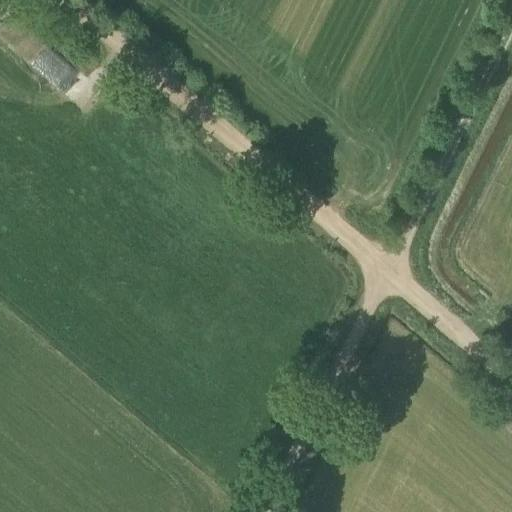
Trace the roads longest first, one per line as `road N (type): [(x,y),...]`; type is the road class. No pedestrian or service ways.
road 1 (track): [(386,268),(65,0)]
road 2 (track): [(511,17),(386,268)]
road 3 (track): [(386,268),(264,511)]
road 4 (track): [(511,375),(386,268)]
